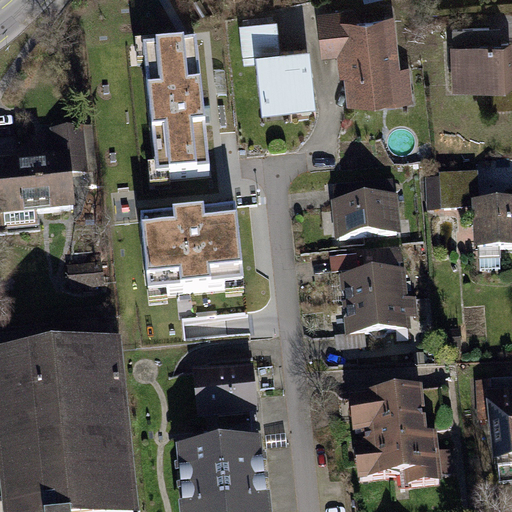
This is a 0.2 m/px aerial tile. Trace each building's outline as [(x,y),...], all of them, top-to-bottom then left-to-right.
[(349,13),(321,15),(324,53),(347,52),(351,106),(415,102),(413,69),(403,70),(399,18),(349,21),(349,13)] [(278,26),(245,29),(248,62),(258,61),(262,111),(315,106),(310,48),(280,51),(278,26)] [(509,41),(453,44),(455,90),(511,87),(509,41)] [(198,45),(145,51),(158,183),(212,178),(198,45)] [(64,159),(0,165),(0,237),(3,237),(2,221),(70,214),(64,159)] [(476,176),(441,178),(442,202),(477,200),(476,176)] [(393,186),(336,190),(339,238),(396,234),(393,186)] [(511,254),(511,204),(474,206),(476,256),(511,254)] [(142,221),(150,300),(245,291),(238,211),(142,221)] [(342,279),(344,305),(407,299),(403,252),(363,256),(365,277),(342,279)] [(74,274),(74,289),(106,289),(106,274),(74,274)] [(407,299),(344,305),(346,336),(411,331),(407,299)] [(134,511),(118,350),(0,361),(0,511),(134,511)] [(256,371),(192,376),(196,421),(259,416),(256,371)] [(422,393),(348,402),(357,485),(406,479),(407,492),(443,488),(438,437),(427,438),(422,393)] [(511,397),(486,398),(487,466),(511,465),(511,397)] [(268,511),(258,447),(176,456),(182,511),(268,511)]
